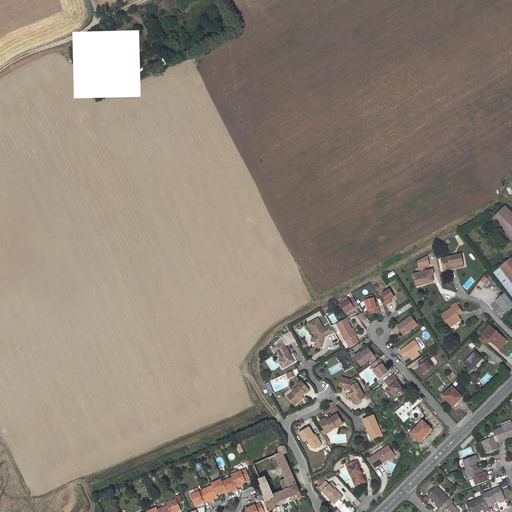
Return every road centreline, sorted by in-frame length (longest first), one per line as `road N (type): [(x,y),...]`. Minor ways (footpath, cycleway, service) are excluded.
road 1 (track): [(85,484),(268,409),(286,424)]
road 2 (track): [(89,511),(80,479),(25,499),(0,443)]
road 3 (residential): [(308,366),(323,396),(286,428),(311,494)]
road 4 (residential): [(462,433),(380,339)]
